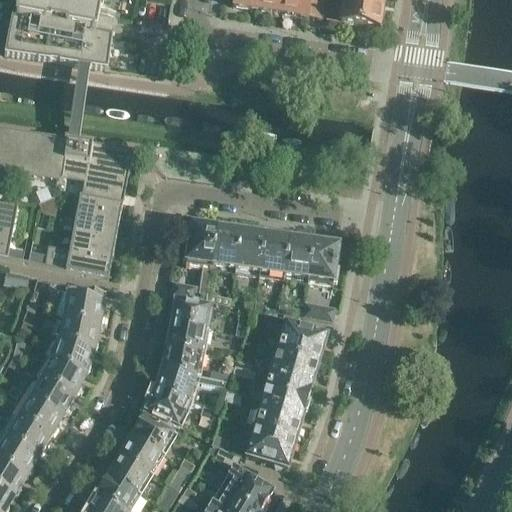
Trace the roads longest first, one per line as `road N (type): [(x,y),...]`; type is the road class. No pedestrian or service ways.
road 1 (residential): [(44,511),(126,357),(164,191),(391,225)]
road 2 (secondary): [(315,511),(365,383),(391,225)]
road 3 (residential): [(419,69),(192,29),(197,0)]
road 4 (secondary): [(391,225),(419,69)]
